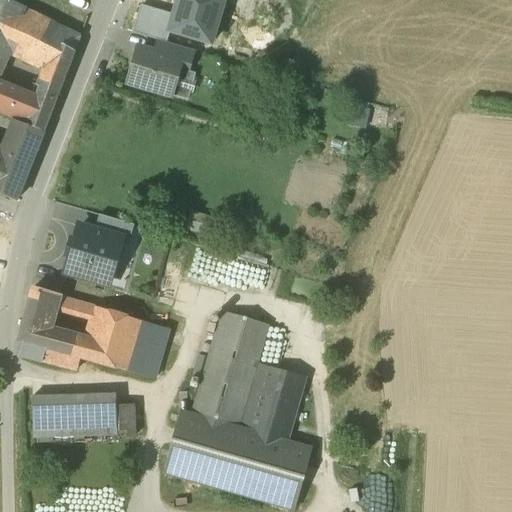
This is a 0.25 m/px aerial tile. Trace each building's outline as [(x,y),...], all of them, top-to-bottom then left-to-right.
[(4,0),(0,0),(0,5),(13,12),(20,15),(22,11),(23,12),(25,8),(4,0)] [(178,0),(174,15),(169,32),(210,44),(223,0),(178,0)] [(13,12),(0,5),(0,29),(5,32),(13,12)] [(132,33),(159,41),(166,43),(169,32),(174,15),(140,6),(132,33)] [(13,12),(5,32),(13,36),(23,12),(22,11),(20,15),(13,12)] [(79,37),(23,12),(13,36),(5,52),(31,64),(37,62),(49,68),(65,75),(79,37)] [(0,29),(0,63),(5,52),(13,36),(5,32),(0,29)] [(166,43),(159,41),(155,54),(180,61),(178,68),(188,71),(194,52),(166,43)] [(155,54),(139,49),(129,83),(170,95),(178,68),(180,61),(155,54)] [(23,90),(0,80),(0,114),(13,120),(43,132),(65,75),(49,68),(40,88),(36,96),(23,90)] [(27,82),(23,90),(36,96),(40,88),(27,82)] [(13,120),(3,152),(0,151),(0,195),(15,201),(35,151),(43,132),(13,120)] [(188,230),(198,233),(203,217),(193,214),(188,230)] [(94,232),(120,240),(129,242),(133,226),(99,216),(94,232)] [(94,232),(79,228),(75,242),(71,240),(67,257),(70,258),(66,273),(107,285),(120,240),(94,232)] [(192,243),(181,274),(257,300),(268,269),(192,243)] [(31,289),(23,320),(41,326),(46,307),(50,295),(31,289)] [(94,307),(85,305),(50,295),(46,307),(68,314),(69,311),(83,315),(82,319),(89,322),(94,307)] [(117,314),(94,307),(89,322),(83,341),(80,353),(99,359),(126,367),(140,321),(117,314)] [(220,314),(192,414),(238,427),(256,366),(267,327),(220,314)] [(41,326),(23,320),(17,341),(27,344),(45,348),(72,355),(73,351),(76,338),(40,329),(41,326)] [(160,328),(140,321),(126,367),(148,372),(160,328)] [(83,341),(76,338),(73,351),(80,353),(83,341)] [(23,357),(41,362),(45,348),(27,344),(23,357)] [(69,368),(72,355),(45,348),(41,362),(69,368)] [(72,355),(69,368),(95,378),(99,359),(80,353),(73,351),(72,355)] [(303,379),(256,366),(238,427),(285,441),(303,379)] [(25,389),(26,434),(135,433),(135,403),(114,403),(113,388),(25,389)] [(192,414),(182,411),(164,473),(292,509),(309,448),(285,441),(238,427),(192,414)]
